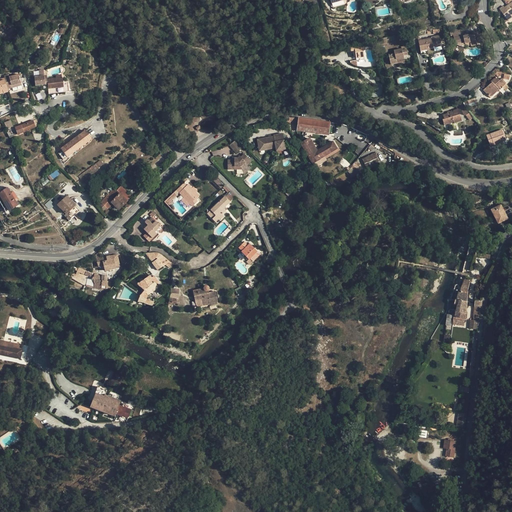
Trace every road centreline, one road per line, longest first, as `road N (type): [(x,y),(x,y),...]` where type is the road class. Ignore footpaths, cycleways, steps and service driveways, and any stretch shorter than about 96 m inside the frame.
road 1 (residential): [(195,150),(252,209),(288,310),(218,389),(190,407),(84,427)]
road 2 (residential): [(511,166),(446,156),(379,113),(438,101),(479,79),(498,58),(483,0)]
road 3 (secondary): [(195,150),(228,129),(294,111),(358,124),(463,181),(511,180)]
road 4 (unclassified): [(460,511),(487,283),(511,237)]
road 5 (secondary): [(0,254),(84,252),(195,150)]
